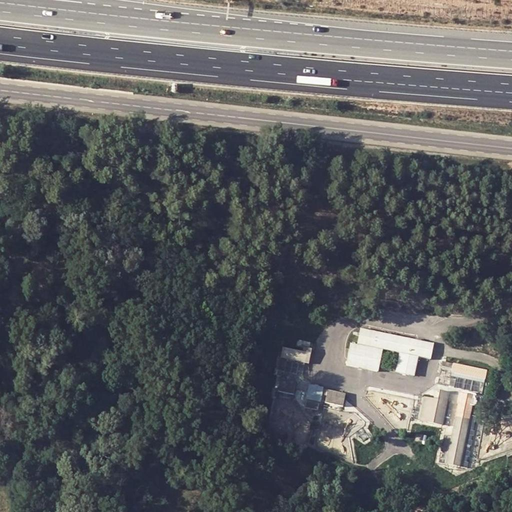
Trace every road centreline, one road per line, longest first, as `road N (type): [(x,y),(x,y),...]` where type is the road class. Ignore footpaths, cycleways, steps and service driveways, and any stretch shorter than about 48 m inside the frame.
road 1 (tertiary): [(511,146),(0,88)]
road 2 (motorway): [(0,38),(511,87)]
road 3 (unknown): [(511,319),(451,332),(377,321),(325,344),(323,366),(356,395),(422,403)]
road 4 (motorway): [(511,54),(253,33)]
road 5 (motorway): [(253,33),(0,6)]
road 6 (motorway): [(253,33),(85,0)]
